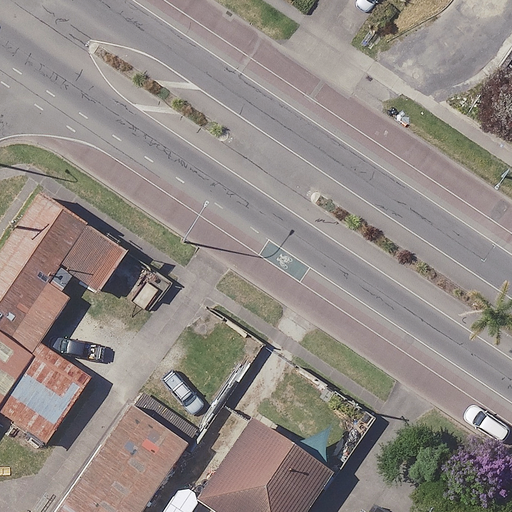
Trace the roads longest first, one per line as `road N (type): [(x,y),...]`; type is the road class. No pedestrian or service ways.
road 1 (secondary): [(511,381),(247,204)]
road 2 (secondary): [(247,204),(14,43)]
road 3 (secondary): [(298,132),(511,274)]
road 4 (secondary): [(98,0),(298,132)]
